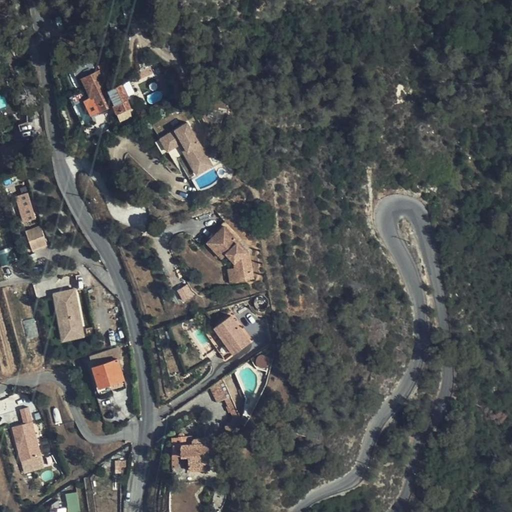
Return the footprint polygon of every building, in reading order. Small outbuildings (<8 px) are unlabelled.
[(80,52),(76,34),(61,36),(65,61),(77,57),(80,52)] [(117,113),(127,108),(122,98),(124,96),(118,84),(117,85),(116,83),(111,85),(112,87),(109,88),(100,69),(83,77),(98,111),(113,105),(117,113)] [(183,122),(157,138),(164,150),(176,143),(189,165),(204,156),(183,122)] [(164,150),(157,138),(152,141),(159,153),(164,150)] [(209,164),(204,156),(189,165),(194,173),(209,164)] [(25,221),(38,216),(29,190),(16,194),(25,221)] [(228,252),(235,260),(236,265),(238,279),(254,276),(250,251),(225,225),(209,241),(223,256),(228,252)] [(48,242),(43,227),(28,232),(33,248),(48,242)] [(236,265),(229,267),(231,280),(238,279),(236,265)] [(77,288),(56,292),(63,331),(84,327),(77,288)] [(231,313),(215,324),(234,351),(250,340),(231,313)] [(234,351),(215,324),(206,331),(225,358),(234,351)] [(84,327),(63,331),(64,338),(86,335),(84,327)] [(92,365),(118,358),(120,357),(118,347),(89,355),(92,365)] [(121,367),(118,358),(92,365),(98,387),(122,380),(118,368),(121,367)] [(19,409),(23,423),(31,421),(27,407),(19,409)] [(35,420),(31,421),(40,455),(20,460),(11,427),(8,427),(18,465),(45,458),(35,420)] [(40,455),(31,421),(23,423),(11,427),(20,460),(40,455)] [(218,455),(217,445),(212,442),(209,442),(208,437),(196,437),(192,439),(192,443),(181,444),(182,458),(188,457),(189,466),(209,464),(208,456),(218,455)]
